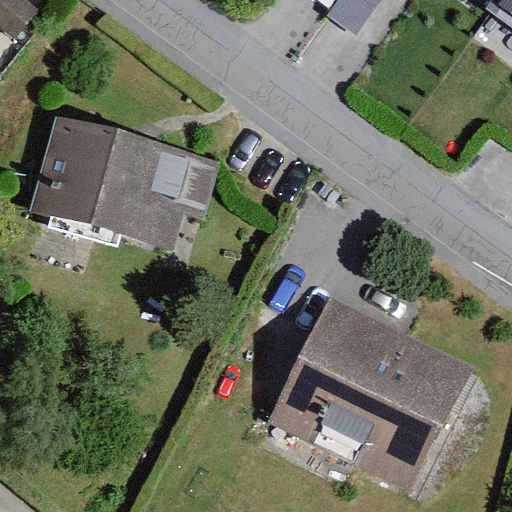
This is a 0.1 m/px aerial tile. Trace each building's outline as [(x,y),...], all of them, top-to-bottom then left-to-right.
[(23,0),(0,0),(0,24),(17,37),(38,10),(23,0)] [(317,0),(356,32),(381,0),(317,0)] [(511,0),(505,0),(509,2),(484,41),(511,58),(511,0)] [(44,122),(16,222),(158,263),(172,213),(198,220),(212,171),(44,122)] [(259,423),(405,494),(463,375),(317,304),(259,423)]
